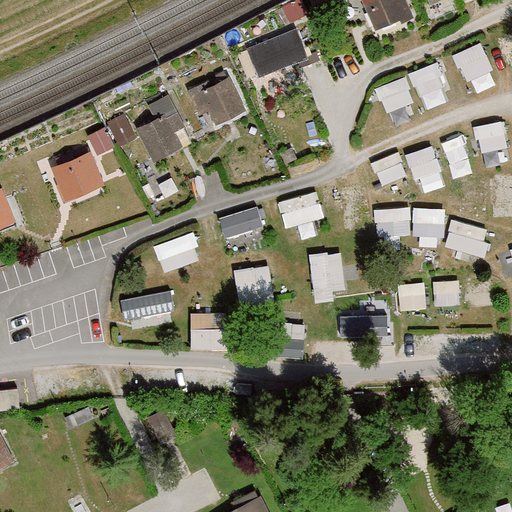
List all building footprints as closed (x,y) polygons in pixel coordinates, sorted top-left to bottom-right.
[(374,27),(407,12),(401,0),(363,0),(362,0),(374,27)] [(466,79),(496,68),(484,38),(455,49),(466,79)] [(274,104),(306,90),(289,50),(256,64),(274,104)] [(426,105),(449,98),(436,59),(413,67),(426,105)] [(384,108),(415,99),(408,73),(377,81),(384,108)] [(204,93),(217,122),(240,111),(227,83),(204,93)] [(185,125),(170,94),(147,104),(153,118),(136,126),(153,161),(179,149),(171,132),(185,125)] [(511,142),(504,115),(475,123),(482,149),(511,142)] [(94,146),(137,139),(134,117),(91,124),(94,146)] [(445,137),(451,160),(473,154),(467,131),(445,137)] [(409,149),(423,191),(449,182),(435,140),(409,149)] [(373,157),(381,181),(408,173),(400,148),(373,157)] [(49,167),(63,202),(103,186),(88,151),(49,167)] [(356,186),(337,189),(344,231),(363,229),(356,186)] [(317,189),(278,200),(281,211),(320,202),(317,189)] [(0,190),(0,228),(15,223),(3,190),(0,190)] [(410,201),(376,206),(380,235),(414,230),(410,201)] [(445,243),(446,204),(417,203),(416,242),(445,243)] [(257,204),(218,217),(225,236),(262,224),(257,204)] [(450,219),(448,247),(490,250),(492,222),(450,219)] [(193,229),(152,245),(158,260),(198,244),(193,229)] [(331,250),(309,253),(314,301),(337,298),(331,250)] [(256,264),(232,268),(239,307),(263,304),(256,264)] [(462,301),(463,276),(438,276),(437,300),(462,301)] [(401,279),(402,305),(429,304),(427,278),(401,279)] [(171,289),(121,299),(123,318),(175,309),(171,289)] [(386,313),(341,314),(339,335),(385,334),(386,313)] [(234,327),(191,327),(190,347),(233,348),(234,327)] [(304,337),(258,334),(256,351),(303,356),(304,337)] [(0,405),(23,402),(20,383),(0,385),(0,405)] [(164,405),(149,413),(161,438),(177,430),(164,405)] [(0,472),(20,462),(2,427),(0,428),(0,472)] [(406,496),(452,484),(448,469),(402,481),(406,496)] [(267,511),(260,497),(232,511),(267,511)]
